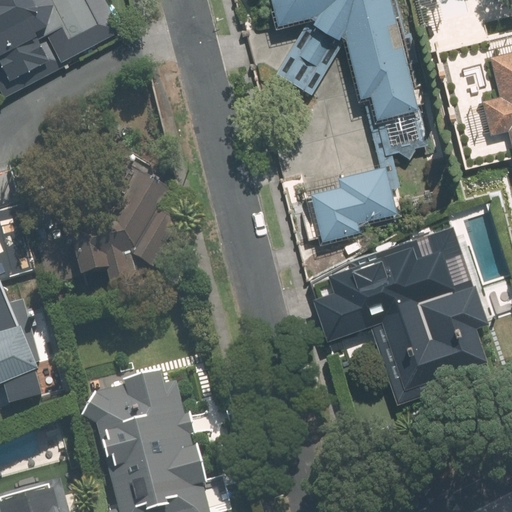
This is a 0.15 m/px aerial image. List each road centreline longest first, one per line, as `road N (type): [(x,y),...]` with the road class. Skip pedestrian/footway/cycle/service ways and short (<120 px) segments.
road 1 (residential): [(303,511),(185,22)]
road 2 (residential): [(185,22),(15,119)]
